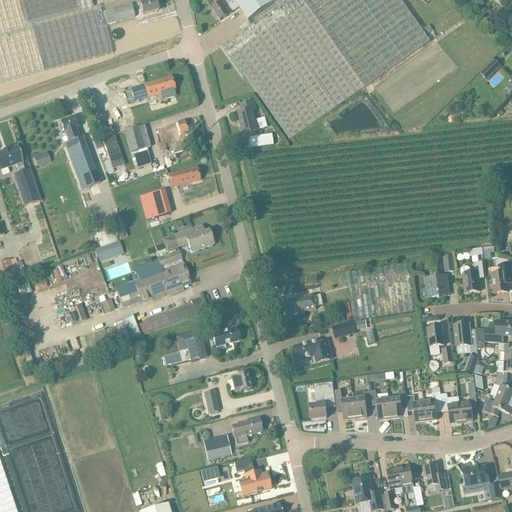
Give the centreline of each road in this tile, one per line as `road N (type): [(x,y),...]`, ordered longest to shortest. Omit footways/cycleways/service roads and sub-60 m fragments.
road 1 (unclassified): [(292,442),(191,46)]
road 2 (residential): [(292,442),(445,449),(509,434)]
road 3 (unclassified): [(0,114),(191,46)]
